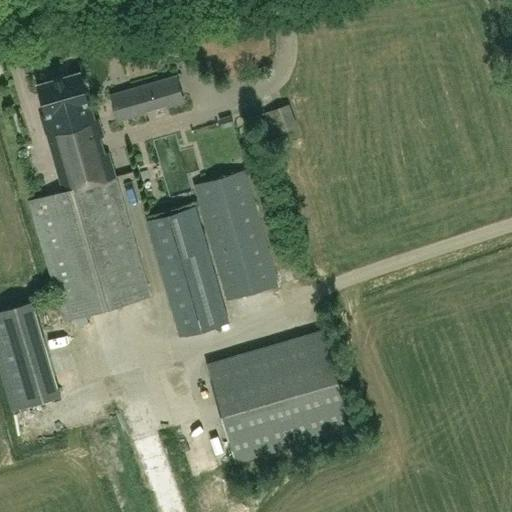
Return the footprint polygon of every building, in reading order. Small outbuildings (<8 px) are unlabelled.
[(46,134),(63,191),(28,201),(63,320),(149,295),(98,118),(93,119),(79,72),(37,84),(46,115),(40,116),(45,135),(46,134)] [(175,77),(111,95),(118,121),(145,113),(145,111),(166,105),(166,107),(183,103),(175,77)] [(297,127),(289,104),(265,113),(273,136),(297,127)] [(232,112),(219,116),(222,125),(235,121),(232,112)] [(178,134),(159,139),(175,194),(193,189),(178,134)] [(244,170),(194,184),(226,298),(276,284),(244,170)] [(138,185),(127,189),(136,214),(147,210),(138,185)] [(179,335),(227,321),(195,206),(146,220),(179,335)] [(31,300),(0,308),(0,376),(9,408),(58,394),(31,300)] [(87,323),(85,315),(73,318),(76,326),(87,323)] [(323,330),(206,364),(235,463),(352,429),(323,330)] [(100,347),(89,350),(93,369),(104,367),(100,347)]
